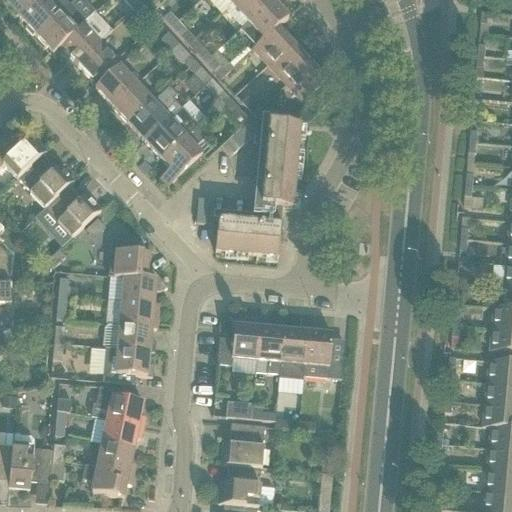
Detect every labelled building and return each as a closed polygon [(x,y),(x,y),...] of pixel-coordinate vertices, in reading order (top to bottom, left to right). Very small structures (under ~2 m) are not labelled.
[(5,0),(3,3),(19,20),(40,0),(5,0)] [(35,38),(68,7),(61,0),(40,0),(19,20),(26,29),(25,30),(32,38),(34,36),(35,38)] [(121,0),(133,13),(140,6),(134,0),(121,0)] [(221,0),(230,8),(238,0),(221,0)] [(268,0),(238,0),(230,8),(245,25),(246,26),(271,3),(268,0)] [(271,3),(246,26),(263,44),(277,31),(288,21),(271,3)] [(150,31),(157,24),(140,6),(133,13),(150,31)] [(90,17),(84,24),(68,7),(35,38),(52,56),(91,19),(90,17)] [(170,30),(178,23),(169,14),(162,21),(170,30)] [(83,27),(52,56),(60,49),(75,66),(100,44),(112,33),(95,15),(91,19),(83,27)] [(179,39),(186,32),(178,23),(170,30),(179,39)] [(269,70),(293,48),(277,31),(263,44),(253,53),(269,70)] [(172,53),(178,47),(167,34),(160,41),(172,53)] [(92,84),(117,62),(100,44),(75,66),(92,84)] [(188,71),(195,64),(178,47),(172,53),(188,71)] [(286,88),(309,66),(293,48),(269,70),(286,88)] [(203,65),(210,58),(201,50),(195,56),(203,65)] [(220,83),(233,71),(215,53),(210,58),(203,65),(220,83)] [(483,71),(484,59),(478,58),(475,80),(483,81),(484,71),(483,71)] [(195,64),(188,71),(194,77),(204,88),(211,82),(195,64)] [(302,106),(326,84),(309,66),(286,88),(302,106)] [(112,109),(136,86),(119,68),(94,91),(112,109)] [(221,106),(227,100),(211,82),(204,88),(221,106)] [(168,89),(152,103),(136,86),(112,109),(128,127),(168,89)] [(172,101),(176,97),(168,89),(128,127),(144,144),(168,122),(181,110),(172,101)] [(252,118),(259,111),(247,99),(240,105),(252,118)] [(250,124),(228,100),(227,100),(221,106),(217,110),(240,133),(244,129),(249,125),(250,124)] [(161,162),(184,140),(197,127),(181,110),(168,122),(144,144),(161,162)] [(252,137),(257,133),(249,125),(244,129),(252,137)] [(207,138),(197,127),(184,140),(161,162),(170,171),(160,181),(168,190),(201,158),(194,150),(207,138)] [(217,223),(214,254),(277,260),(280,229),(279,229),(280,212),(291,213),(293,192),(299,130),(268,127),(260,210),(254,209),(252,226),(217,223)] [(248,142),(252,137),(244,129),(240,133),(248,142)] [(31,139),(22,147),(9,133),(0,141),(0,167),(15,183),(46,154),(31,139)] [(243,146),(248,142),(240,133),(235,137),(243,146)] [(239,150),(243,146),(235,137),(231,141),(239,150)] [(230,158),(239,150),(231,141),(222,149),(230,158)] [(42,159),(46,155),(46,154),(15,183),(15,184),(17,183),(43,212),(69,188),(73,184),(59,168),(54,172),(42,159)] [(43,212),(34,220),(61,250),(70,241),(86,227),(100,213),(86,197),(81,202),(69,188),(43,212)] [(108,279),(160,283),(151,272),(146,272),(147,257),(139,256),(140,248),(137,244),(111,242),(108,279)] [(55,256),(47,264),(54,271),(65,260),(58,253),(55,256)] [(511,290),(511,268),(505,268),(503,290),(511,290)] [(121,304),(158,307),(153,306),(154,294),(159,294),(165,289),(160,283),(108,279),(123,281),(121,304)] [(66,299),(68,282),(58,281),(57,298),(66,299)] [(0,336),(8,331),(7,287),(0,287),(0,336)] [(511,290),(503,290),(501,310),(492,309),(492,311),(511,312),(511,290)] [(65,316),(66,299),(57,298),(55,315),(65,316)] [(156,331),(158,307),(121,304),(119,328),(151,331),(156,332),(156,331)] [(511,334),(511,312),(492,311),(490,332),(511,334)] [(119,328),(107,327),(104,329),(102,348),(104,351),(149,355),(154,356),(155,345),(150,344),(151,332),(156,332),(156,331),(156,332),(151,331),(119,328)] [(62,347),(64,330),(54,329),(52,346),(62,347)] [(256,365),(259,331),(234,329),(232,343),(218,341),(216,368),(230,369),(231,362),(256,365)] [(280,366),(282,333),(259,331),(256,365),(267,366),(266,377),(278,378),(277,385),(278,385),(280,366)] [(511,356),(511,334),(490,332),(488,354),(511,356)] [(302,380),(306,336),(282,333),(280,366),(278,385),(301,387),(302,379),(302,380)] [(306,336),(302,380),(341,383),(344,347),(331,346),(331,338),(306,336)] [(60,365),(62,347),(52,346),(51,364),(60,365)] [(149,355),(104,351),(101,385),(133,388),(134,379),(151,380),(152,368),(147,368),(149,355)] [(511,366),(505,366),(489,364),(487,386),(511,387),(511,366)] [(447,389),(447,393),(453,394),(452,405),(485,407),(511,409),(511,387),(487,386),(486,393),(447,389)] [(135,404),(137,394),(98,390),(95,407),(109,410),(106,424),(142,431),(145,420),(140,419),(142,406),(135,404)] [(69,416),(70,403),(57,402),(56,414),(65,415),(69,416)] [(250,423),(252,407),(226,404),(224,421),(250,423)] [(511,431),(511,409),(485,407),(483,428),(511,431)] [(251,414),(250,423),(266,425),(274,425),(274,423),(275,416),(261,414),(262,409),(252,408),(251,414)] [(69,416),(65,415),(56,414),(54,439),(64,440),(66,416),(69,416)] [(274,431),(273,433),(297,435),(298,425),(274,423),(274,425),(274,431)] [(140,442),(142,431),(106,424),(101,447),(133,454),(135,441),(140,442)] [(313,436),(314,426),(298,425),(297,435),(313,436)] [(262,450),(264,430),(230,427),(229,447),(222,446),(220,467),(261,471),(263,450),(262,450)] [(511,431),(483,428),(483,430),(491,431),(489,451),(511,453),(511,431)] [(12,449),(8,490),(29,492),(30,486),(49,487),(49,483),(52,459),(52,454),(33,452),(34,443),(30,438),(13,437),(12,449)] [(130,467),(133,454),(101,447),(96,471),(132,478),(135,468),(130,467)] [(64,460),(65,449),(53,448),(52,454),(52,459),(64,460)] [(0,449),(0,483),(8,484),(8,490),(12,449),(11,450),(0,449)] [(511,475),(511,453),(489,451),(487,473),(511,475)] [(62,484),(64,460),(52,459),(49,483),(62,484)] [(261,471),(220,467),(220,468),(226,468),(225,487),(219,486),(217,507),(257,511),(259,490),(258,489),(260,471),(261,471)] [(132,478),(96,471),(84,468),(81,483),(93,485),(91,495),(122,502),(125,487),(130,489),(132,478)] [(511,497),(511,475),(487,473),(485,495),(511,497)] [(329,511),(332,478),(312,476),(311,476),(310,484),(319,485),(316,511),(329,511)] [(511,511),(511,497),(485,495),(483,511),(511,511)]
